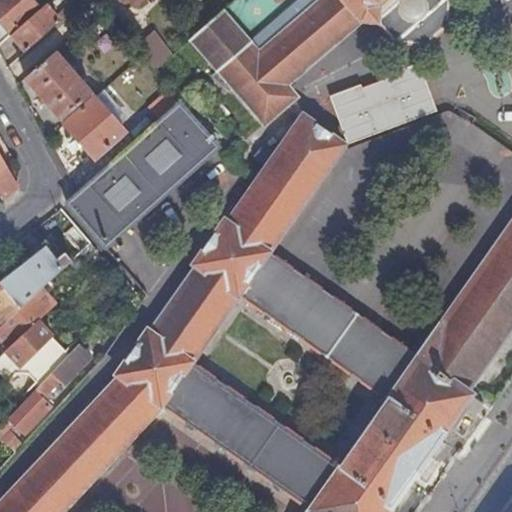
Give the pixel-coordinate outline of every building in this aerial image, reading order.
[(31,0),(0,0),(0,5),(4,10),(2,11),(0,12),(0,43),(12,33),(40,9),(31,0)] [(320,0),(258,53),(249,42),(233,56),(219,68),(264,122),(295,96),(285,84),(361,19),(376,21),(394,43),(425,45),(448,26),(449,0),(320,0)] [(60,22),(45,5),(40,9),(12,33),(27,51),(60,22)] [(225,9),(193,38),(219,68),(233,56),(249,42),(252,39),(225,9)] [(156,31),(138,47),(142,52),(156,71),(173,55),(156,31)] [(80,32),(67,43),(75,52),(88,41),(80,32)] [(57,51),(26,77),(63,120),(93,94),(57,51)] [(350,144),(441,112),(424,64),(333,96),(350,144)] [(180,102),(163,80),(139,102),(156,124),(180,102)] [(96,96),(114,117),(117,114),(114,111),(120,106),(105,88),(96,96)] [(126,133),(114,117),(96,96),(66,123),(96,158),(126,133)] [(78,193),(67,202),(106,248),(218,147),(180,102),(156,124),(78,193)] [(197,267),(167,310),(163,308),(117,375),(120,377),(0,502),(0,511),(60,511),(161,406),(304,506),(299,511),(390,511),(390,510),(421,466),(444,432),(453,431),(466,412),(468,409),(467,400),(470,395),(471,394),(466,391),(511,325),(511,223),(429,342),(417,345),(412,352),(268,252),(343,145),(303,116),(228,222),(224,220),(194,265),(197,267)] [(511,153),(471,125),(464,134),(511,168),(511,153)] [(0,195),(2,198),(12,190),(13,183),(0,159),(0,195)] [(46,245),(0,280),(0,282),(20,306),(44,284),(63,266),(46,245)] [(0,325),(20,306),(0,282),(0,325)] [(20,306),(0,325),(0,338),(9,347),(34,323),(36,321),(59,300),(44,284),(20,306)] [(0,354),(0,373),(6,381),(51,337),(36,321),(34,323),(9,347),(0,354)] [(51,337),(6,381),(8,383),(17,374),(28,375),(39,387),(68,356),(51,337)] [(90,358),(77,347),(68,356),(39,387),(0,426),(0,428),(3,431),(13,422),(24,433),(50,406),(42,398),(59,380),(64,385),(90,358)] [(468,409),(466,412),(472,417),(482,404),(470,395),(467,400),(468,409)] [(13,437),(7,443),(14,451),(21,444),(13,437)] [(200,511),(126,456),(106,482),(146,511),(200,511)]
